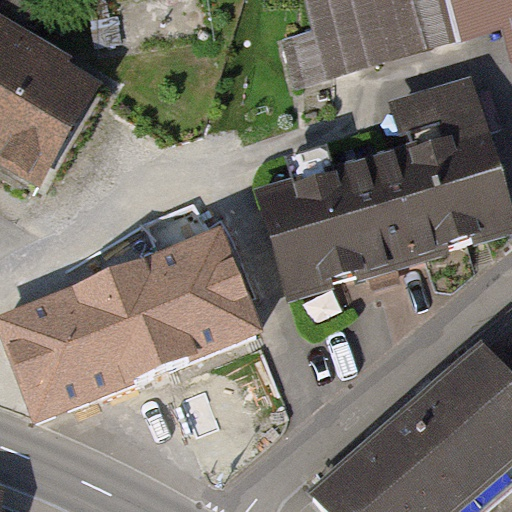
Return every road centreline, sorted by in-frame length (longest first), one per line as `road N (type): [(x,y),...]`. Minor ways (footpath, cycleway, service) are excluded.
road 1 (residential): [(511,283),(336,426),(249,511)]
road 2 (tertiary): [(0,448),(138,511)]
